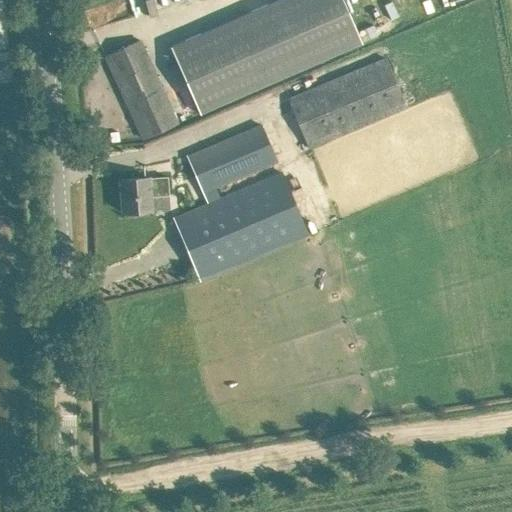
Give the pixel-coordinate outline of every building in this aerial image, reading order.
[(1,0),(0,0),(0,92),(13,91),(1,0)] [(342,0),(275,0),(171,46),(200,114),(362,43),(342,0)] [(177,122),(139,40),(105,56),(141,138),(177,122)] [(405,107),(384,58),(288,98),(309,147),(405,107)] [(276,161),(260,124),(175,160),(191,197),(276,161)] [(281,171),(173,217),(199,280),(308,235),(281,171)] [(168,209),(166,176),(120,179),(122,212),(168,209)]
